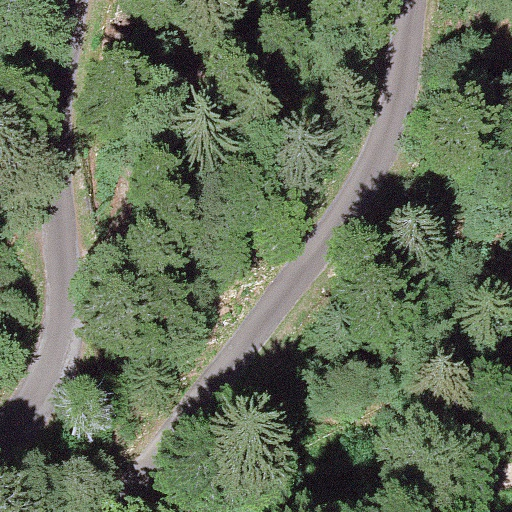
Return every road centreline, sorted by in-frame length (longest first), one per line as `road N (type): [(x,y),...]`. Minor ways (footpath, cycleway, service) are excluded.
road 1 (unclassified): [(411,0),(395,117),(355,202),(114,511)]
road 2 (unclassified): [(0,445),(35,407),(59,345),(64,263),(53,148),(78,0)]
